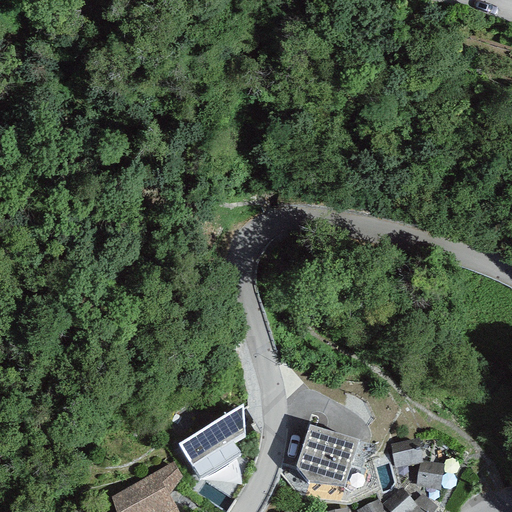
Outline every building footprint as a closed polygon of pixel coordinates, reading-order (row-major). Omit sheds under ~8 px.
[(239,393),(170,434),(194,474),(245,442),(239,393)] [(359,448),(309,431),(295,474),(307,488),(344,494),(359,448)] [(418,443),(389,447),(393,472),(419,468),(422,467),(421,463),(418,443)] [(419,468),(416,488),(439,493),(444,468),(421,463),(422,467),(419,468)] [(182,481),(173,464),(111,500),(114,511),(175,511),(168,500),(182,481)] [(401,490),(383,507),(387,511),(435,511),(438,510),(419,490),(410,499),(401,490)] [(383,511),(377,503),(358,511),(383,511)]
